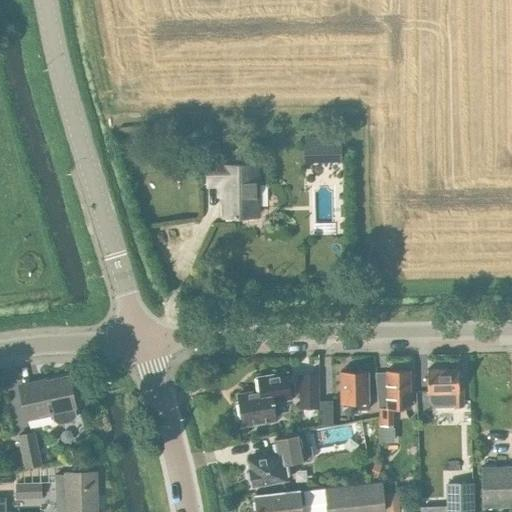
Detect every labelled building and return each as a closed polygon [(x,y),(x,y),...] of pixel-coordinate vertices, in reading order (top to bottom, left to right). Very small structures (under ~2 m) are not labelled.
[(340,138),(304,138),(304,162),(340,162),(340,138)] [(257,216),(256,164),(224,164),(224,158),(207,159),(207,184),(223,184),(224,216),(257,216)] [(343,371),(340,371),(341,404),(358,403),(358,410),(368,410),(368,403),(369,403),(367,371),(355,371),(353,368),(345,368),(343,371)] [(427,369),(427,393),(428,393),(428,400),(429,404),(432,407),(436,408),(453,408),(464,407),(463,381),(458,381),(458,368),(427,369)] [(386,408),(379,408),(379,410),(379,417),(379,426),(380,442),(394,442),(393,425),(393,408),(411,408),(410,370),(385,371),(385,372),(385,391),(386,408)] [(276,419),(274,402),(291,399),(286,373),(256,378),(258,392),(236,396),(241,425),(276,419)] [(45,379),(19,385),(26,420),(53,414),(53,416),(54,421),(59,424),(72,422),(76,417),(74,409),(76,409),(76,407),(78,403),(78,399),(73,396),(69,376),(45,381),(45,379)] [(298,376),(299,400),(300,408),(319,407),(318,399),(317,376),(298,376)] [(333,426),(332,401),(320,402),(321,426),(333,426)] [(23,462),(23,463),(24,469),(43,465),(35,431),(17,435),(20,448),(23,462)] [(277,451),(267,453),(267,455),(247,458),(250,471),(247,474),(249,481),(252,482),(253,486),(288,479),(285,464),(303,460),(306,462),(311,461),(313,457),(311,447),(309,445),(301,447),(301,445),(307,444),(305,434),(275,440),(277,451)] [(20,448),(2,452),(5,466),(23,462),(20,448)] [(374,461),(369,475),(377,478),(382,464),(374,461)] [(511,465),(481,466),(482,507),(511,506),(511,465)] [(65,473),(55,474),(56,511),(96,511),(95,472),(65,473)] [(301,491),(255,496),(256,511),(302,511),(302,507),(326,504),(327,511),(374,511),(385,511),(383,493),(382,481),(324,488),(301,491)] [(22,483),(16,483),(16,499),(42,498),(42,485),(42,483),(22,483)] [(472,511),(472,483),(447,484),(447,511),(472,511)] [(384,493),(383,493),(385,511),(386,511),(385,511),(399,511),(398,492),(384,493)]
